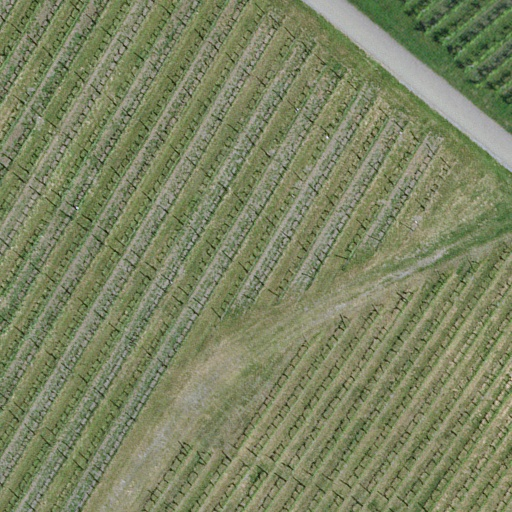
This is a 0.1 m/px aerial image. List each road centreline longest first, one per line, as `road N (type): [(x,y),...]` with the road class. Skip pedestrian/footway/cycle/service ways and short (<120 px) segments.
road 1 (track): [(511,223),(275,327),(218,373),(109,511)]
road 2 (unclassified): [(511,162),(317,0)]
